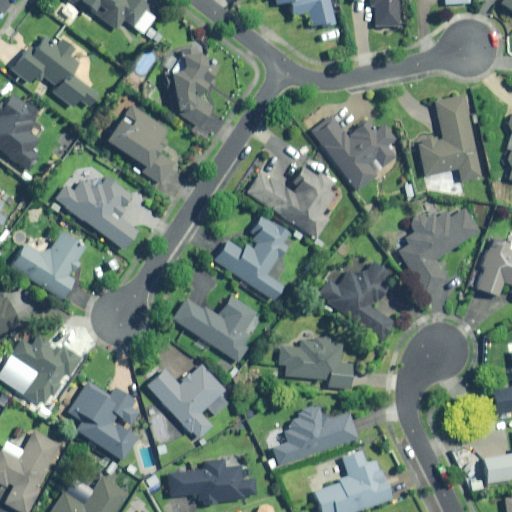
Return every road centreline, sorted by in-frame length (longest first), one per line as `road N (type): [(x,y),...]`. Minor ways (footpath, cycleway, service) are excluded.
road 1 (residential): [(122,321),(286,69)]
road 2 (residential): [(468,53),(327,83),(286,69)]
road 3 (residential): [(444,349),(408,396),(413,428),(454,511)]
